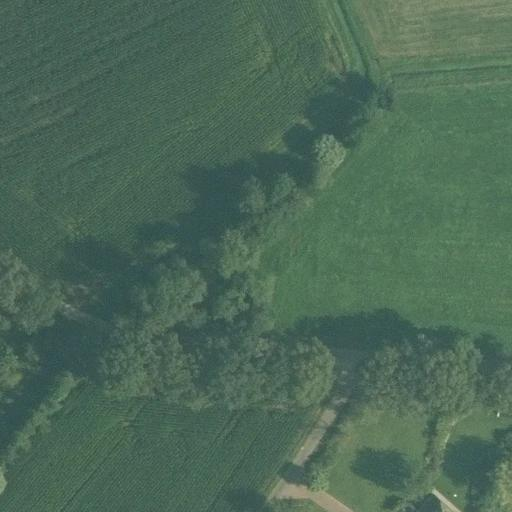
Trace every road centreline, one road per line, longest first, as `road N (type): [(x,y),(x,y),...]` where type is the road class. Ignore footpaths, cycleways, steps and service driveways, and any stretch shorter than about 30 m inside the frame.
road 1 (unclassified): [(360,357),(109,331),(0,269)]
road 2 (unclassified): [(265,511),(360,357)]
road 3 (unclassified): [(360,357),(511,369)]
